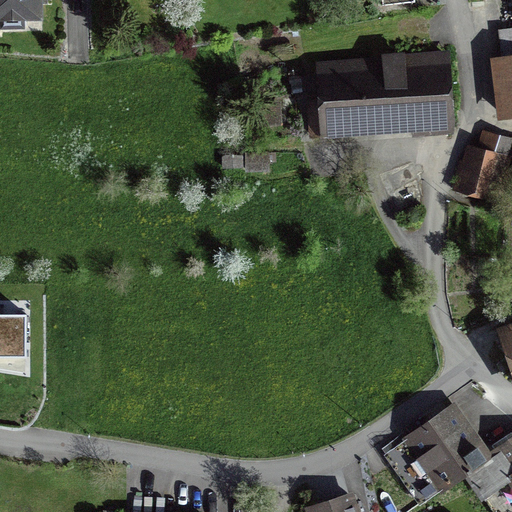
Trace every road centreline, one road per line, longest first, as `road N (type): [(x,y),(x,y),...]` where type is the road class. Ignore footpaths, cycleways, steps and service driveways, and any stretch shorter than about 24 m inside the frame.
road 1 (residential): [(472,368),(326,465),(290,473),(0,438)]
road 2 (residential): [(472,368),(441,325),(434,273),(437,194),(463,113),(450,0)]
